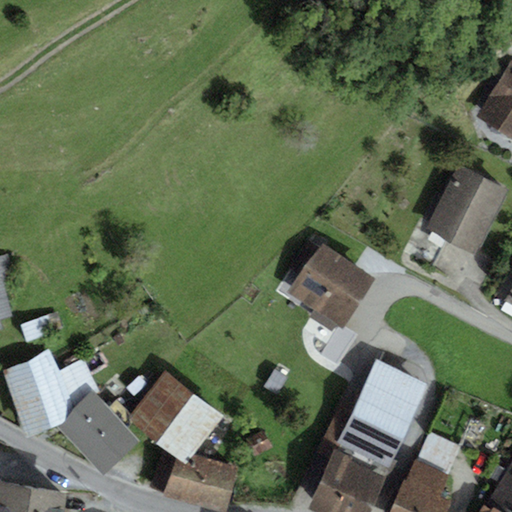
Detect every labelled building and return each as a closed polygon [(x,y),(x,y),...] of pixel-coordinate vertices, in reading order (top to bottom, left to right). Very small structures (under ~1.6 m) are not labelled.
[(511,61),(511,60),(477,116),(511,139),(511,61)] [(475,255),(508,191),(458,166),(426,230),(475,255)] [(343,331),(375,279),(324,246),(287,292),(315,311),(336,326),(343,331)] [(0,333),(4,332),(0,320),(14,317),(4,279),(15,276),(9,255),(0,257),(0,333)] [(331,333),(336,326),(315,311),(310,318),(331,333)] [(49,350),(3,371),(26,440),(58,426),(70,421),(67,415),(91,392),(95,396),(100,392),(83,360),(59,373),(49,350)] [(354,407),(337,444),(389,467),(428,383),(376,359),(354,407)] [(276,394),(286,378),(274,371),(264,387),(276,394)] [(223,417),(166,372),(128,420),(177,458),(186,465),(193,456),(223,417)] [(95,396),(91,392),(67,415),(70,421),(58,426),(104,476),(140,444),(95,396)] [(325,438),(337,444),(354,407),(341,402),(325,438)] [(429,433),(416,460),(448,475),(460,447),(429,433)] [(308,511),(309,511),(337,511),(358,465),(333,455),(308,511)] [(225,511),(238,467),(193,456),(186,465),(177,458),(163,495),(214,511),(225,511)] [(416,460),(406,481),(439,496),(449,475),(448,475),(416,460)] [(511,511),(511,463),(488,501),(506,511),(511,511)] [(371,511),(386,478),(358,465),(337,511),(371,511)] [(390,511),(447,511),(452,502),(439,496),(406,481),(404,480),(390,511)] [(0,511),(62,511),(65,494),(0,484),(0,511)]
